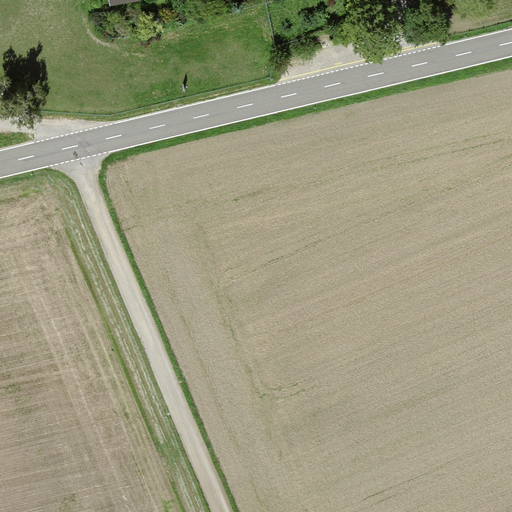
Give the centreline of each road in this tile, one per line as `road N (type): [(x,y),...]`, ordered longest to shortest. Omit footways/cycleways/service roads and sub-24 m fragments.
road 1 (tertiary): [(0,165),(511,43)]
road 2 (track): [(75,147),(223,511)]
